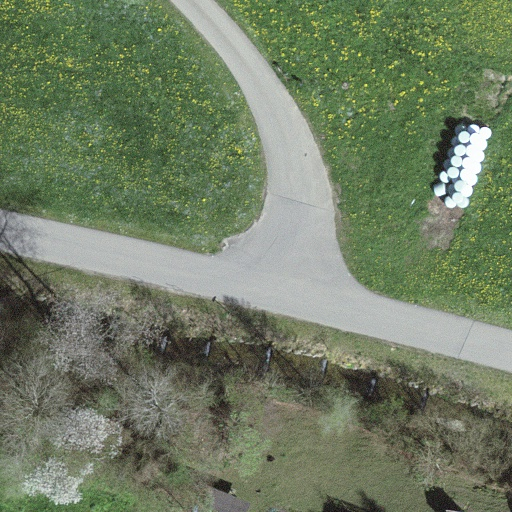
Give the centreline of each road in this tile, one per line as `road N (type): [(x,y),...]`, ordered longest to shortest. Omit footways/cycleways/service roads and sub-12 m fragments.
road 1 (unclassified): [(191,0),(262,86),(291,149),(297,222),(283,296)]
road 2 (unclassified): [(0,230),(283,296)]
road 3 (unclassified): [(283,296),(511,354)]
